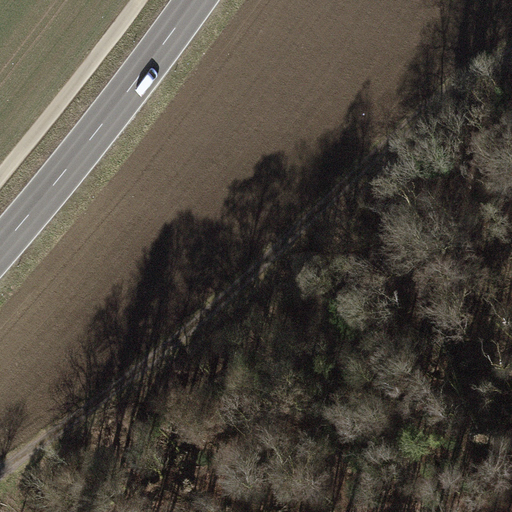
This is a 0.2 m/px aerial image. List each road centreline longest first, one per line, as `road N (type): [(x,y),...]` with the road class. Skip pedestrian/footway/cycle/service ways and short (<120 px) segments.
road 1 (track): [(511,98),(343,220),(0,494)]
road 2 (primary): [(206,0),(164,67),(0,248)]
